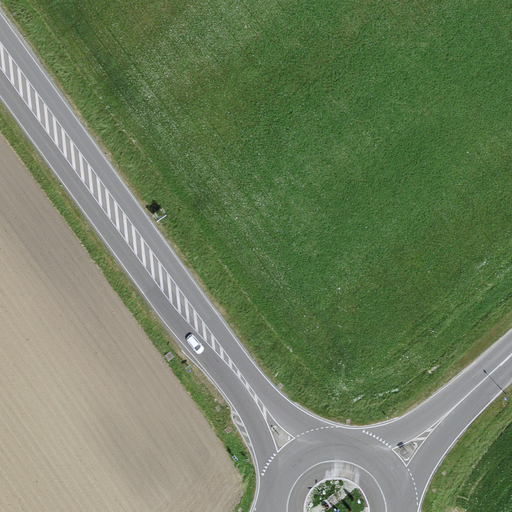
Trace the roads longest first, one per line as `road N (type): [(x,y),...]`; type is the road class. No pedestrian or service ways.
road 1 (secondary): [(296,462),(0,52)]
road 2 (unclassified): [(511,353),(384,471)]
